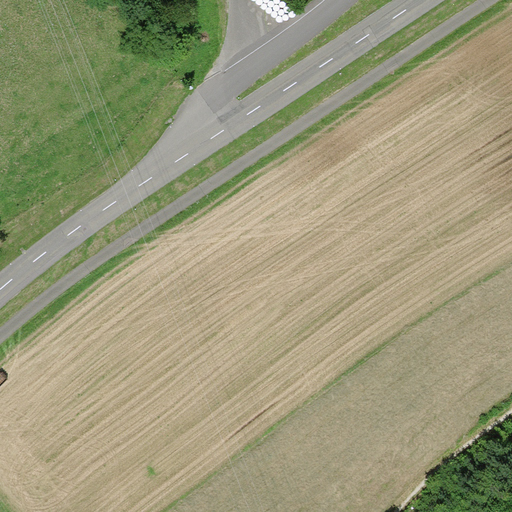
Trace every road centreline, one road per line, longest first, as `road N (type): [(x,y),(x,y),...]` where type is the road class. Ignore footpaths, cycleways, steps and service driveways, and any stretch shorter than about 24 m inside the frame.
road 1 (track): [(0,337),(72,273),(484,0)]
road 2 (tertiary): [(177,161),(417,0)]
road 3 (unclassified): [(336,0),(199,111),(177,161)]
road 4 (tertiary): [(0,287),(177,161)]
